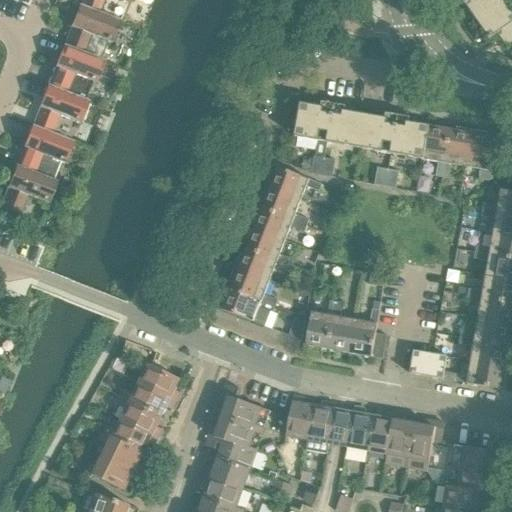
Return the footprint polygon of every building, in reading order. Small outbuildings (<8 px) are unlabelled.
[(116,0),(127,4),(128,0),(80,0),(78,6),(100,14),(105,0),(116,0)] [(504,2),(502,0),(467,0),(463,3),(476,21),(504,2)] [(511,48),(511,13),(504,2),(476,21),(489,40),(500,32),(504,38),(501,40),(506,47),(511,48)] [(120,22),(100,14),(78,6),(63,46),(84,54),(91,36),(111,44),(120,22)] [(95,84),(104,62),(84,54),(63,46),(47,86),(84,101),(91,83),(95,84)] [(88,102),(84,101),(47,86),(31,126),(52,135),(59,117),(79,124),(88,102)] [(359,149),(364,115),(351,113),(352,108),(343,107),(342,112),(327,109),(328,104),(316,102),(315,107),(300,104),(294,137),(359,149)] [(423,160),(429,127),(415,124),(415,119),(407,118),(406,123),(391,120),(392,115),(380,113),(379,118),(364,115),(359,149),(423,160)] [(72,142),(52,135),(31,126),(15,166),(52,181),(59,163),(64,165),(72,142)] [(442,178),(450,131),(429,127),(423,160),(438,163),(435,177),(442,178)] [(465,168),(472,131),(457,128),(456,132),(450,131),(442,178),(448,179),(451,165),(465,168)] [(488,172),(493,138),(487,137),(487,134),(472,131),(465,168),(480,170),(478,180),(488,182),(493,179),(488,172)] [(332,178),(335,161),(313,157),(310,174),(332,178)] [(48,205),(57,183),(52,181),(15,166),(0,205),(0,209),(20,217),(28,197),(48,205)] [(321,185),(277,168),(275,174),(271,173),(266,188),(301,201),(306,187),(319,192),(321,185)] [(396,189),(399,172),(377,168),(374,186),(396,189)] [(295,215),(301,201),(266,188),(260,202),(264,204),(261,209),(307,227),(309,220),(295,215)] [(511,215),(511,192),(500,191),(497,207),(483,204),(482,210),(511,215)] [(307,227),(261,209),(254,229),(285,241),(290,227),(304,233),(307,227)] [(511,237),(511,215),(482,210),(481,217),(495,219),(493,234),(511,237)] [(279,255),(285,241),(254,229),(246,249),(291,267),(293,261),(279,255)] [(511,237),(493,234),(490,249),(476,247),(475,253),(511,259),(511,237)] [(269,282),(275,268),(289,273),(291,267),(246,249),(244,255),(240,254),(234,268),(269,282)] [(511,281),(511,259),(475,253),(473,259),(488,262),(485,277),(511,281)] [(264,296),(269,282),(234,268),(229,283),(232,284),(230,289),(275,307),(278,301),(264,296)] [(511,304),(511,281),(485,277),(483,292),(468,289),(467,296),(511,304)] [(275,307),(230,289),(222,310),(264,327),(270,312),(273,313),(275,307)] [(511,325),(511,304),(467,296),(466,303),(480,305),(478,320),(511,325)] [(328,350),(336,302),(330,301),(327,316),(311,313),(306,346),(328,350)] [(349,354),(355,321),(340,318),(343,304),(336,302),(328,350),(349,354)] [(383,360),(387,336),(375,334),(379,311),(372,310),(369,323),(355,321),(349,354),(383,360)] [(511,342),(511,340),(511,325),(478,320),(475,334),(461,332),(459,339),(507,347),(508,341),(511,342)] [(504,368),(507,347),(459,339),(458,345),(473,348),(470,362),(504,368)] [(444,372),(447,357),(413,351),(409,374),(454,382),(456,374),(444,372)] [(180,380),(137,359),(133,367),(144,373),(139,384),(176,402),(180,394),(175,391),(180,380)] [(500,390),(504,368),(470,362),(468,377),(456,374),(454,382),(500,390)] [(176,402),(139,384),(134,395),(122,389),(118,397),(161,418),(166,408),(172,411),(176,402)] [(260,428),(265,413),(270,415),(270,412),(238,401),(242,391),(226,386),(219,406),(225,408),(217,428),(212,427),(205,447),(215,450),(217,443),(221,445),(222,445),(223,440),(257,452),(257,451),(252,449),(258,435),(262,436),(264,429),(260,428)] [(161,418),(118,397),(115,404),(126,410),(121,421),(158,439),(162,430),(156,428),(161,418)] [(305,451),(313,407),(303,405),(304,399),(293,397),(286,438),(307,441),(305,451)] [(329,445),(335,411),(336,405),(325,403),(324,409),(313,407),(305,451),(327,455),(329,445)] [(368,452),(374,418),(363,416),(364,410),(354,408),(353,414),(347,413),(335,411),(329,445),(342,447),(368,452)] [(388,456),(395,415),(386,414),(385,419),(374,418),(368,452),(387,455),(388,456)] [(406,469),(414,425),(403,423),(404,417),(395,415),(388,456),(387,455),(385,465),(406,469)] [(158,439),(121,421),(115,431),(104,426),(100,433),(143,454),(148,445),(153,447),(158,439)] [(427,473),(432,443),(441,445),(444,424),(426,421),(425,427),(414,425),(406,469),(427,473)] [(138,464),(143,454),(100,433),(97,441),(108,446),(103,457),(140,475),(144,467),(138,464)] [(217,443),(215,450),(220,452),(216,461),(250,473),(257,452),(223,440),(222,445),(221,445),(217,443)] [(492,486),(496,464),(502,465),(506,444),(489,442),(487,452),(454,446),(454,448),(458,449),(456,465),(451,464),(450,471),(454,471),(452,487),(447,486),(443,508),(463,511),(477,511),(479,505),(494,508),(498,487),(492,486)] [(135,484),(140,475),(103,457),(97,468),(86,462),(82,471),(125,492),(130,481),(135,484)] [(243,491),(250,473),(216,461),(213,470),(207,468),(204,477),(243,491)] [(237,510),(243,491),(204,477),(201,486),(207,488),(203,498),(237,510)] [(279,495),(284,483),(276,481),(272,492),(279,495)] [(279,495),(287,498),(291,486),(284,483),(279,495)] [(317,497),(320,489),(309,485),(306,493),(317,497)] [(128,511),(130,507),(88,492),(80,511),(128,511)] [(315,505),(317,497),(306,493),(303,500),(315,505)] [(349,508),(352,500),(341,496),(338,504),(349,508)] [(235,511),(237,510),(203,498),(200,509),(194,507),(192,511),(235,511)] [(389,511),(392,511),(401,511),(403,505),(391,503),(389,511)]
